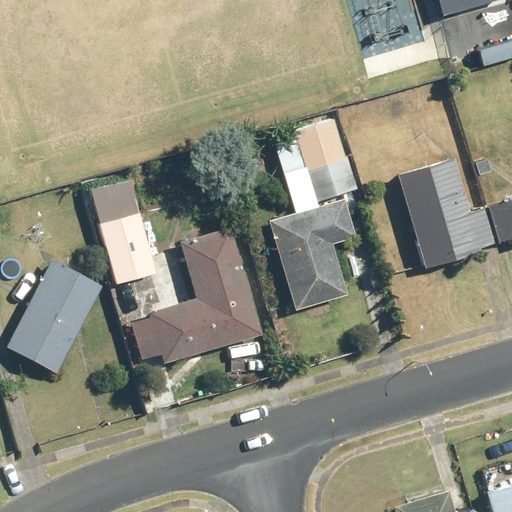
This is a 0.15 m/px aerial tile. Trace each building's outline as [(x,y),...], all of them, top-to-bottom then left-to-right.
[(427,0),(432,13),(480,0),(427,0)] [(293,133),(312,198),(351,187),(332,122),(293,133)] [(390,174),(419,268),(511,241),(511,192),(462,207),(447,157),(390,174)] [(87,191),(111,280),(149,270),(125,181),(87,191)] [(297,210),(298,212),(265,221),(290,308),(342,293),(328,246),(346,242),(338,202),(297,210)] [(120,323),(137,372),(206,348),(255,333),(223,228),(172,243),(188,298),(120,323)] [(0,346),(54,373),(97,287),(44,260),(0,346)] [(511,511),(511,483),(481,492),(486,511),(511,511)] [(385,507),(386,511),(447,511),(440,490),(385,507)]
